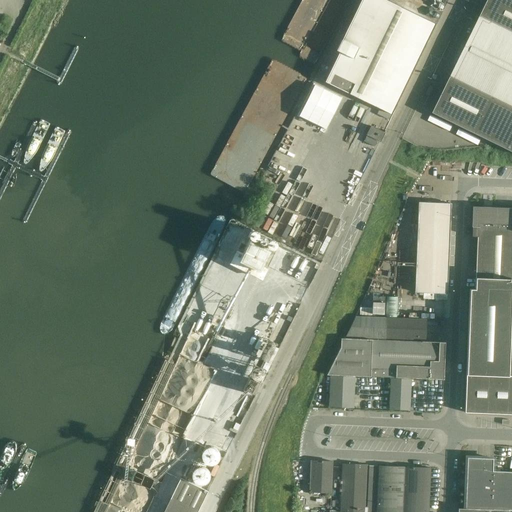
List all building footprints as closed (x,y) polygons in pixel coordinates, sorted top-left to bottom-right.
[(391,114),(436,24),(387,0),(361,0),(342,39),(336,50),(340,52),(325,81),(362,100),(359,105),(377,114),(380,109),(391,114)] [(511,0),(486,0),(478,16),(511,32),(511,0)] [(511,107),(449,76),(431,113),(511,152),(511,107)] [(367,135),(379,142),(380,142),(385,133),(371,126),(367,135)] [(511,224),(511,208),(491,207),(492,201),(483,201),(483,207),(473,206),(472,207),(471,226),(471,227),(472,227),(471,237),(477,237),(478,227),(478,223),(511,224)] [(418,202),(414,293),(447,294),(451,203),(418,202)] [(478,227),(477,237),(475,289),(511,290),(509,336),(511,336),(511,224),(478,223),(478,227)] [(251,230),(241,253),(236,250),(229,264),(262,281),(267,269),(260,266),(268,248),(272,250),(276,242),(251,230)] [(470,289),(466,374),(508,376),(509,336),(511,290),(475,289),(470,289)] [(425,312),(426,302),(373,301),(373,310),(425,312)] [(425,339),(426,319),(373,317),(363,317),(356,317),(345,338),(385,339),(385,338),(425,339)] [(445,342),(388,340),(340,338),(340,348),(326,375),(370,377),(370,376),(444,380),(445,342)] [(511,376),(508,376),(466,374),(465,412),(511,414),(511,376)] [(354,377),(330,376),(329,407),(353,407),(354,377)] [(419,380),(410,380),(390,379),(389,409),(409,410),(410,390),(413,390),(413,391),(418,391),(419,380)] [(221,464),(223,458),(200,447),(197,452),(194,451),(164,511),(197,511),(221,464)] [(491,510),(493,471),(493,459),(467,458),(465,509),(491,510)] [(331,493),(332,462),(311,461),(310,492),(310,495),(314,495),(313,492),(331,493)] [(343,465),(340,511),(364,511),(367,466),(343,465)] [(402,511),(404,467),(385,467),(370,466),(367,511),(402,511)] [(428,511),(431,469),(431,468),(404,467),(402,511),(428,511)] [(511,510),(511,472),(493,471),(491,510),(509,510),(511,510)]
